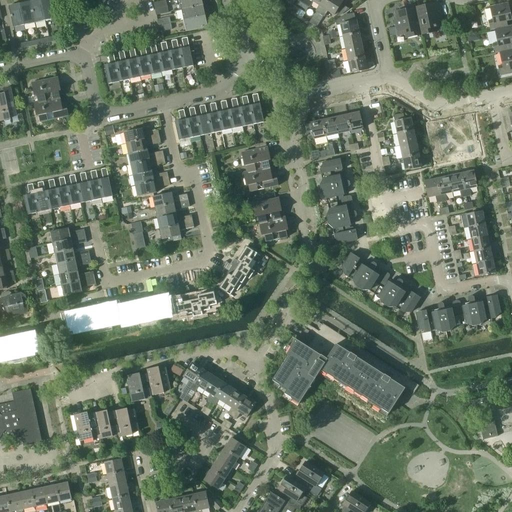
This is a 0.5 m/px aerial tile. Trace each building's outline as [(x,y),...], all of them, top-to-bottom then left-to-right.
[(35,23),(45,21),(40,0),(36,0),(37,0),(30,2),(35,23)] [(40,0),(45,21),(56,19),(51,0),(40,0)] [(167,6),(166,1),(166,0),(153,3),(154,9),(167,6)] [(179,0),(181,10),(202,5),(201,0),(179,0)] [(312,25),(328,0),(313,0),(313,2),(319,6),(315,12),(316,13),(314,14),(309,23),(312,25)] [(340,0),(328,0),(312,25),(316,28),(320,22),(319,22),(322,17),(323,17),(327,11),(334,15),(338,18),(349,10),(340,5),(343,1),(340,0)] [(35,23),(30,2),(23,3),(23,1),(19,2),(24,26),(35,23)] [(99,12),(104,4),(100,1),(95,9),(99,12)] [(13,28),(24,26),(19,2),(15,2),(16,5),(9,6),(13,28)] [(501,28),(500,23),(503,22),(511,20),(507,3),(490,7),(493,21),(488,22),(490,31),(495,30),(501,28)] [(417,11),(422,35),(437,31),(436,26),(442,25),(439,8),(436,9),(435,4),(421,7),(422,10),(417,11)] [(184,20),(207,15),(206,12),(204,12),(202,5),(181,10),(184,20)] [(156,16),(156,15),(168,13),(167,6),(154,9),(156,16)] [(422,35),(417,11),(410,13),(409,9),(395,12),(396,17),(394,18),(397,33),(399,33),(399,32),(404,31),(406,38),(422,35)] [(343,37),(359,33),(356,21),(353,22),(351,14),(347,15),(347,13),(335,21),(336,26),(340,25),(343,37)] [(207,15),(184,20),(186,31),(207,26),(205,19),(208,19),(207,15)] [(158,26),(170,23),(169,17),(157,20),(158,26)] [(159,32),(160,32),(172,30),(170,23),(158,26),(159,32)] [(506,51),(505,45),(508,45),(508,44),(511,43),(511,25),(501,28),(495,30),(498,44),(493,45),(495,53),(499,52),(506,51)] [(345,49),(362,45),(359,33),(343,37),(345,49)] [(179,50),(183,68),(193,66),(187,38),(181,39),(183,49),(179,50)] [(183,68),(179,50),(177,40),(171,41),(173,51),(168,52),(172,71),(183,68)] [(172,71),(168,52),(166,42),(160,44),(162,53),(157,54),(161,73),(172,71)] [(161,73),(157,54),(155,45),(150,46),(152,56),(147,57),(151,75),(161,73)] [(348,61),(364,58),(362,45),(345,49),(348,61)] [(151,75),(147,57),(145,47),(139,48),(141,58),(136,59),(140,77),(151,75)] [(140,77),(136,59),(134,49),(129,50),(131,60),(126,61),(130,80),(140,77)] [(506,51),(499,52),(502,66),(498,67),(500,76),(511,73),(510,68),(511,67),(511,49),(506,51)] [(130,80),(126,61),(124,51),(118,53),(120,62),(115,63),(119,82),(130,80)] [(119,82),(115,63),(113,54),(108,55),(110,65),(104,66),(108,84),(119,82)] [(364,58),(348,61),(351,73),(367,70),(364,58)] [(39,102),(59,98),(58,91),(60,91),(57,78),(32,83),(35,96),(37,96),(38,102),(34,103),(38,102),(39,102)] [(0,121),(10,119),(10,117),(16,116),(10,88),(3,90),(4,94),(0,95),(0,121)] [(249,106),(253,125),(264,122),(258,94),(252,95),(254,105),(249,106)] [(253,125),(249,106),(247,96),(241,98),(243,107),(239,108),(243,127),(253,125)] [(34,103),(37,116),(39,116),(40,122),(68,116),(66,110),(62,111),(59,98),(39,102),(38,102),(34,103)] [(243,127),(239,108),(236,99),(231,100),(233,109),(228,111),(232,129),(243,127)] [(232,129),(228,111),(226,101),(220,102),(222,112),(217,113),(221,131),(232,129)] [(221,131),(217,113),(215,103),(210,104),(212,114),(207,115),(211,134),(221,131)] [(211,134),(207,115),(205,105),(199,107),(201,116),(196,117),(200,136),(211,134)] [(200,136),(196,117),(194,108),(189,109),(191,119),(186,120),(190,138),(200,136)] [(190,138),(186,120),(183,110),(178,111),(180,121),(175,122),(179,141),(190,138)] [(347,115),(350,131),(362,129),(359,113),(347,115)] [(397,134),(413,131),(411,118),(404,120),(403,114),(393,116),(397,134)] [(338,134),(350,131),(347,115),(334,118),(338,134)] [(326,137),(338,134),(334,118),(322,120),(326,137)] [(313,139),(326,137),(322,120),(310,123),(313,139)] [(110,127),(104,128),(105,136),(112,134),(110,127)] [(159,137),(158,130),(143,133),(142,129),(124,133),(126,144),(159,137)] [(400,147),(416,143),(413,131),(397,134),(400,147)] [(146,146),(161,143),(159,137),(126,144),(128,154),(147,151),(146,146)] [(402,158),(419,155),(416,143),(400,147),(402,158)] [(248,172),(269,167),(268,161),(270,160),(267,147),(242,153),(244,166),(246,165),(248,172)] [(164,158),(162,151),(147,154),(147,151),(128,154),(131,165),(164,158)] [(419,155),(402,158),(405,171),(421,167),(419,155)] [(150,167),(165,164),(164,158),(131,165),(133,175),(151,172),(150,167)] [(341,170),(342,169),(340,160),(323,164),(320,170),(321,175),(341,171),(341,170)] [(269,167),(248,172),(243,173),(246,186),(248,185),(250,192),(278,186),(276,179),(272,180),(269,167)] [(98,180),(102,199),(112,197),(109,179),(108,179),(106,168),(101,169),(103,179),(98,180)] [(102,199),(98,180),(96,170),(91,171),(93,181),(87,183),(91,201),(102,199)] [(321,190),(342,185),(340,176),(339,176),(338,174),(340,173),(342,172),(341,171),(321,175),(322,180),(320,186),(321,190)] [(461,174),(466,197),(471,196),(470,189),(477,187),(473,171),(461,174)] [(168,179),(167,173),(167,172),(152,175),(151,172),(133,175),(135,186),(168,179)] [(91,201),(87,183),(85,173),(80,174),(82,184),(77,185),(81,203),(91,201)] [(461,198),(466,197),(461,174),(449,176),(452,193),(459,191),(461,198)] [(81,203),(77,185),(75,175),(70,176),(72,186),(66,187),(70,206),(81,203)] [(445,194),(452,193),(449,176),(437,179),(442,202),(447,201),(445,194)] [(70,206),(66,187),(64,177),(59,178),(61,188),(56,189),(60,208),(70,206)] [(60,208),(56,189),(54,179),(48,180),(50,190),(45,191),(49,210),(60,208)] [(170,185),(168,179),(135,186),(138,197),(156,193),(155,188),(170,185)] [(437,203),(442,202),(437,179),(424,182),(428,198),(435,196),(437,203)] [(49,210),(45,191),(43,182),(38,183),(40,193),(34,194),(38,212),(49,210)] [(38,212),(34,194),(32,184),(27,185),(29,195),(23,196),(27,215),(38,212)] [(352,199),(351,197),(349,196),(343,197),(343,195),(344,195),(342,185),(321,190),(322,194),(326,199),(328,205),(352,199)] [(188,201),(187,194),(172,197),(171,193),(153,197),(155,208),(188,201)] [(255,217),(258,216),(259,223),(280,219),(280,218),(279,212),(281,211),(278,198),(253,204),(255,217)] [(351,203),(352,201),(352,199),(328,205),(329,211),(326,216),(327,220),(348,216),(346,206),(345,207),(345,205),(351,203)] [(175,210),(190,207),(188,201),(155,208),(157,218),(176,214),(175,210)] [(469,227),(485,224),(482,212),(466,215),(466,213),(460,215),(463,228),(469,227)] [(193,222),(191,215),(177,218),(176,214),(157,218),(159,229),(193,222)] [(211,229),(221,227),(219,215),(209,217),(211,229)] [(334,234),(354,229),(354,228),(352,227),(350,228),(349,226),(350,225),(348,216),(327,220),(328,224),(333,229),(334,234)] [(266,242),(287,237),(285,230),(288,230),(285,217),(280,218),(280,219),(259,223),(262,236),(265,235),(266,242)] [(180,231),(194,228),(193,222),(159,229),(162,240),(181,236),(180,231)] [(471,239),(487,236),(485,224),(469,227),(471,239)] [(85,236),(84,231),(83,230),(71,233),(71,234),(69,235),(68,228),(50,232),(52,243),(85,236)] [(357,240),(355,230),(354,230),(354,229),(334,234),(335,239),(340,243),(357,240)] [(86,242),(85,236),(52,243),(54,254),(73,250),(71,244),(73,244),(74,245),(86,242)] [(474,252),(490,248),(487,236),(471,239),(474,252)] [(228,275),(219,288),(233,298),(234,297),(230,295),(233,289),(237,291),(241,283),(245,286),(246,286),(242,283),(246,277),(249,279),(254,271),(250,269),(255,262),(252,260),(256,254),(260,257),(260,256),(246,247),(237,261),(240,263),(236,269),(225,262),(221,267),(232,275),(231,277),(228,275)] [(476,264),(493,260),(490,248),(474,252),(476,264)] [(90,257),(88,251),(76,254),(76,255),(74,256),(73,250),(54,254),(57,264),(90,257)] [(359,259),(351,254),(348,258),(345,256),(347,254),(346,251),(345,250),(338,260),(344,264),(341,269),(342,269),(344,275),(348,277),(359,260),(359,259)] [(1,262),(10,260),(11,260),(9,255),(0,256),(0,267),(2,267),(1,262)] [(91,264),(91,263),(90,257),(57,264),(59,274),(77,271),(76,266),(78,265),(79,267),(91,264)] [(359,288),(370,270),(360,264),(361,263),(361,261),(359,260),(348,277),(353,280),(355,286),(359,288)] [(493,260),(476,264),(479,276),(495,272),(493,260)] [(13,271),(3,273),(2,267),(0,267),(0,278),(14,276),(13,271)] [(387,273),(385,272),(383,272),(379,277),(378,277),(379,276),(370,270),(359,288),(362,291),(368,290),(374,294),(387,273)] [(94,279),(93,272),(80,275),(81,276),(79,277),(77,271),(59,274),(62,285),(94,279)] [(390,276),(389,274),(387,273),(374,294),(379,297),(381,303),(385,305),(397,287),(388,282),(388,283),(386,282),(390,276)] [(6,283),(15,281),(14,276),(0,278),(0,290),(7,289),(6,283)] [(83,288),(95,285),(96,285),(94,279),(62,285),(64,296),(82,292),(81,287),(83,286),(83,288)] [(399,310),(410,293),(409,292),(407,293),(406,295),(404,293),(405,292),(397,287),(385,305),(388,308),(395,307),(399,310)] [(192,301),(191,297),(189,288),(183,289),(186,302),(183,303),(182,299),(166,303),(165,299),(149,303),(149,306),(143,308),(140,295),(134,296),(137,309),(134,310),(133,306),(117,310),(116,306),(100,310),(100,313),(94,315),(91,301),(85,302),(88,316),(85,317),(84,313),(68,316),(72,333),(71,328),(78,327),(79,330),(87,328),(88,333),(89,333),(88,328),(95,327),(96,330),(104,328),(104,325),(112,323),(111,320),(118,318),(120,326),(120,321),(127,320),(127,323),(136,322),(137,326),(136,321),(144,320),(144,323),(153,321),(152,318),(160,316),(160,313),(167,311),(169,319),(168,314),(176,313),(176,316),(185,315),(186,319),(185,314),(192,313),(193,317),(202,315),(201,311),(209,309),(209,306),(216,304),(217,309),(214,292),(197,296),(198,299),(192,301)] [(12,296),(11,293),(9,292),(2,293),(0,295),(1,298),(0,298),(0,300),(1,305),(4,304),(6,314),(9,317),(25,313),(27,309),(25,296),(21,294),(12,296)] [(410,313),(420,298),(411,292),(411,293),(410,293),(399,310),(404,313),(410,312),(410,313)] [(499,313),(500,313),(496,296),(486,298),(487,298),(485,299),(490,319),(495,318),(499,313)] [(485,320),(490,319),(485,299),(484,301),(484,303),(482,304),(482,302),(472,304),(477,326),(481,325),(485,320)] [(454,327),(461,325),(455,301),(453,301),(452,303),(453,310),(451,310),(451,309),(442,311),(446,332),(450,331),(454,327)] [(477,326),(472,304),(463,307),(463,308),(461,308),(460,302),(458,301),(455,301),(461,325),(467,324),(473,326),(477,326)] [(431,332),(427,311),(426,311),(416,313),(420,330),(426,333),(431,332)] [(446,332),(442,311),(432,313),(432,314),(430,315),(430,312),(428,311),(427,311),(431,332),(436,330),(442,333),(446,332)] [(11,345),(10,341),(8,332),(2,333),(4,346),(2,346),(1,343),(0,343),(0,359),(12,357),(13,360),(21,358),(21,355),(29,353),(28,349),(35,348),(36,352),(37,352),(33,336),(17,340),(17,343),(11,345)] [(321,355),(304,343),(296,338),(286,353),(289,355),(272,381),(286,390),(284,394),(299,403),(320,370),(388,415),(396,403),(407,385),(405,387),(391,379),(394,375),(388,371),(385,375),(358,357),(360,353),(354,349),(351,352),(337,343),(329,355),(324,351),(321,355)] [(189,381),(186,387),(190,390),(203,370),(192,363),(183,377),(189,381)] [(174,365),(170,371),(179,376),(183,370),(174,365)] [(146,375),(150,395),(164,392),(163,390),(170,389),(165,368),(159,370),(159,367),(145,370),(146,375)] [(204,390),(213,376),(203,370),(190,390),(194,393),(198,387),(204,390)] [(146,375),(140,376),(140,374),(126,377),(132,402),(145,399),(144,397),(150,395),(146,375)] [(211,403),(224,383),(213,376),(204,390),(210,394),(206,400),(211,403)] [(225,404),(234,390),(224,383),(211,403),(215,406),(219,400),(225,404)] [(0,440),(2,442),(22,438),(24,446),(23,446),(23,447),(42,443),(42,442),(41,442),(39,430),(39,429),(38,429),(36,416),(33,403),(33,402),(33,403),(30,390),(30,389),(12,393),(12,394),(14,402),(0,404),(0,440)] [(232,416),(244,396),(234,390),(225,404),(231,408),(227,414),(232,416)] [(469,401),(472,416),(487,413),(489,423),(479,425),(483,440),(497,436),(492,412),(511,407),(508,393),(469,401)] [(244,396),(232,416),(236,419),(240,413),(246,417),(255,403),(244,396)] [(169,415),(174,406),(170,404),(165,412),(169,415)] [(134,410),(133,410),(128,411),(127,409),(114,412),(118,433),(119,437),(132,434),(132,432),(138,431),(134,410)] [(118,433),(114,412),(108,413),(107,411),(94,414),(98,435),(99,439),(112,436),(111,434),(118,433)] [(98,435),(94,414),(88,415),(87,413),(74,416),(79,441),(92,438),(92,436),(98,435)] [(224,449),(238,458),(245,447),(231,438),(224,449)] [(231,468),(238,458),(224,449),(218,459),(231,468)] [(107,475),(123,471),(121,459),(104,462),(107,475)] [(225,479),(231,468),(218,459),(211,470),(225,479)] [(305,489),(317,497),(320,492),(315,489),(324,475),(305,462),(304,463),(306,464),(302,470),(300,469),(296,475),(298,476),(294,482),(305,489)] [(255,469),(250,465),(249,465),(246,463),(245,466),(247,468),(247,469),(253,472),(255,469)] [(218,489),(225,479),(211,470),(204,480),(218,489)] [(110,487),(126,483),(123,471),(107,475),(110,487)] [(275,496),(295,508),(295,509),(298,511),(306,498),(301,495),(305,489),(294,482),(285,475),(284,476),(287,478),(283,484),(282,483),(278,489),(277,488),(276,489),(279,490),(275,496)] [(56,485),(59,501),(71,499),(68,483),(56,485)] [(112,499),(128,496),(126,483),(110,487),(112,499)] [(47,504),(59,501),(56,485),(43,488),(47,504)] [(35,507),(47,504),(43,488),(31,491),(35,507)] [(23,509),(35,507),(31,491),(19,493),(23,509)] [(206,497),(205,492),(193,495),(196,511),(201,511),(202,510),(209,509),(208,504),(210,503),(214,507),(218,501),(212,496),(206,497)] [(351,492),(350,493),(347,498),(343,505),(344,506),(340,511),(365,511),(371,504),(351,492)] [(10,511),(23,509),(19,493),(7,496),(10,511)] [(275,496),(271,493),(270,494),(272,495),(268,500),(265,499),(266,500),(262,505),(273,511),(285,511),(287,510),(289,511),(292,511),(295,509),(295,508),(275,496)] [(196,511),(193,495),(181,498),(184,511),(196,511)] [(0,511),(10,511),(7,496),(0,497),(0,511)] [(115,511),(131,508),(128,496),(112,499),(115,511)] [(184,511),(181,498),(169,500),(171,511),(184,511)] [(171,511),(169,500),(156,503),(158,511),(171,511)] [(218,501),(214,507),(218,510),(222,505),(218,501)]
